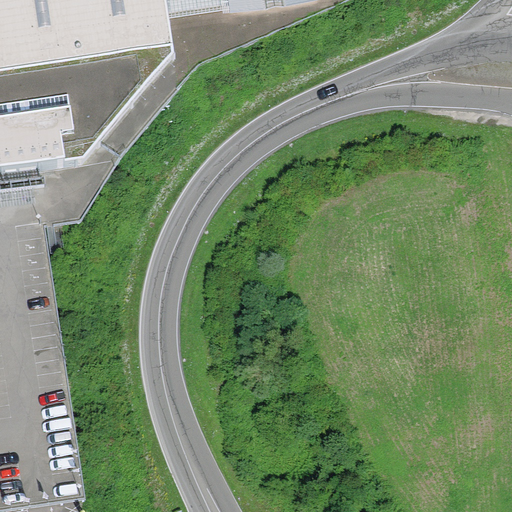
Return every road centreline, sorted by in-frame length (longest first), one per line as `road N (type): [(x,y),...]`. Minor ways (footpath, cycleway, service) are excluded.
road 1 (secondary): [(373,88),(316,107),(238,155),(194,204),(168,261),(154,328),(162,393),(215,511)]
road 2 (secondary): [(373,88),(511,102)]
